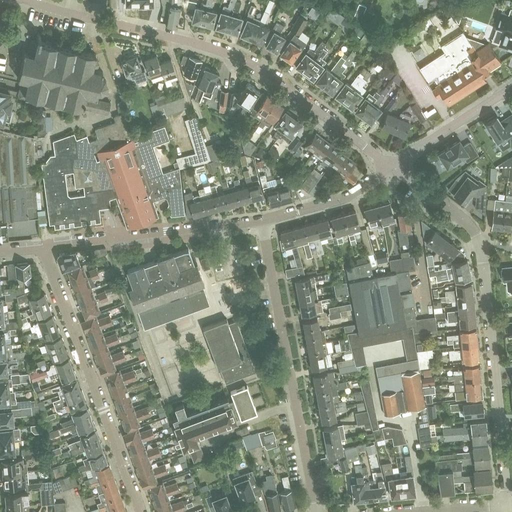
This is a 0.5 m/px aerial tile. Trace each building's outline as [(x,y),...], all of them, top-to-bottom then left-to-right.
[(168,20),(167,24),(176,26),(180,7),(174,6),(174,0),(168,0),(168,5),(170,5),(168,16),(167,16),(166,20),(168,20)] [(194,10),(191,21),(192,21),(193,23),(196,23),(198,22),(201,23),(207,0),(202,0),(202,3),(201,2),(200,8),(195,6),(196,3),(187,1),(187,3),(182,2),(181,2),(183,7),(194,10)] [(212,0),(207,0),(201,23),(206,24),(207,26),(210,27),(211,26),(212,26),(215,12),(211,10),(212,5),(211,5),(212,0)] [(222,29),(226,30),(235,2),(235,0),(230,0),(228,7),(223,5),(216,27),(217,27),(218,29),(221,30),(222,29)] [(268,0),(260,20),(259,24),(256,31),(255,31),(252,39),(256,41),(256,42),(260,44),(260,43),(262,43),(268,28),(263,26),(274,1),(270,0),(268,0)] [(240,3),(235,2),(226,30),(231,32),(231,33),(234,34),(235,33),(236,34),(241,18),(236,16),(240,3)] [(359,2),(354,16),(361,19),(367,5),(359,2)] [(455,2),(447,7),(458,22),(458,23),(464,5),(455,2)] [(251,39),(252,39),(255,31),(256,31),(259,24),(252,21),(254,15),(253,15),(256,7),(251,5),(248,13),(246,19),(247,19),(240,35),(246,37),(245,38),(250,40),(251,39)] [(329,10),(327,13),(325,16),(338,25),(340,23),(344,17),(344,16),(332,7),(329,10)] [(496,27),(496,28),(497,28),(505,31),(500,45),(511,49),(511,9),(510,9),(508,16),(505,15),(502,14),(501,14),(496,27)] [(308,20),(298,15),(290,29),(299,35),(308,20)] [(346,26),(350,20),(345,16),(341,22),(346,26)] [(429,18),(419,24),(424,31),(433,25),(429,18)] [(276,51),(284,37),(279,34),(284,26),(276,21),(271,29),(273,30),(268,38),(269,39),(265,45),(270,48),(269,49),(274,52),(275,51),(276,51)] [(363,31),(358,27),(354,32),(359,36),(363,31)] [(488,70),(500,62),(488,43),(475,51),(471,45),(462,31),(440,46),(444,51),(419,68),(425,76),(427,81),(433,78),(437,84),(435,85),(436,87),(432,90),(436,97),(441,94),(442,97),(448,104),(486,79),(484,77),(490,74),(488,70)] [(23,52),(23,55),(17,78),(22,79),(19,91),(10,89),(10,93),(17,95),(17,96),(25,98),(25,95),(32,96),(32,98),(38,99),(38,98),(51,101),(50,102),(56,104),(56,102),(69,105),(69,107),(74,108),(75,107),(82,109),(83,108),(107,114),(110,102),(95,99),(97,91),(99,92),(101,92),(103,91),(104,90),(105,88),(106,87),(106,84),(106,82),(106,80),(104,79),(102,78),(101,77),(102,72),(92,69),(92,67),(93,67),(96,67),(97,66),(97,65),(98,63),(98,62),(97,60),(96,59),(95,59),(94,58),(95,54),(87,52),(88,51),(82,49),(82,51),(69,48),(70,46),(64,45),(64,47),(51,44),(52,42),(46,40),(45,42),(39,41),(41,33),(37,33),(35,41),(31,40),(28,53),(23,52)] [(295,34),(292,38),(280,54),(285,57),(284,59),(288,62),(290,61),(300,49),(301,50),(307,43),(295,34)] [(309,48),(296,65),(296,66),(296,67),(299,69),(300,69),(304,72),(322,48),(325,44),(321,41),(313,51),(309,48)] [(322,48),(304,72),(307,74),(308,76),(310,78),(311,77),(312,78),(322,65),(325,62),(322,60),(328,52),(326,51),(322,48)] [(341,64),(324,87),(327,89),(326,90),(330,93),(330,92),(332,93),(341,80),(345,75),(341,72),(344,69),(355,53),(351,50),(347,56),(344,60),(341,64)] [(317,81),(316,82),(320,85),(320,84),(324,87),(341,64),(344,60),(347,56),(343,53),(340,57),(336,63),(329,71),(325,68),(316,80),(317,81)] [(162,70),(159,62),(156,54),(144,59),(150,75),(151,78),(163,74),(162,70)] [(144,69),(142,69),(136,55),(134,56),(133,55),(129,56),(129,57),(127,58),(127,59),(122,60),(128,79),(134,77),(135,81),(147,77),(144,69)] [(196,77),(202,61),(189,57),(184,72),(185,73),(196,77)] [(171,58),(159,62),(162,70),(163,74),(164,78),(177,74),(173,64),(174,63),(173,62),(171,58)] [(388,65),(382,73),(389,79),(395,71),(388,65)] [(200,102),(200,100),(212,71),(210,70),(211,69),(205,67),(205,68),(203,67),(196,84),(200,86),(194,100),(200,102)] [(363,67),(359,73),(363,76),(367,71),(363,67)] [(213,90),(215,85),(220,87),(222,82),(217,80),(219,73),(217,73),(218,71),(214,70),(213,71),(212,71),(200,100),(206,103),(209,96),(211,97),(213,90)] [(345,82),(335,95),(336,96),(336,97),(340,100),(343,102),(362,78),(358,74),(357,74),(349,85),(345,82)] [(362,78),(343,102),(346,104),(346,105),(350,108),(350,107),(352,108),(366,89),(362,86),(366,81),(362,78)] [(122,101),(123,106),(130,103),(122,81),(115,84),(122,101)] [(243,114),(259,90),(248,83),(237,99),(246,105),(243,109),(242,108),(240,112),(243,114)] [(8,98),(10,93),(10,89),(0,86),(0,122),(2,123),(3,120),(9,122),(12,111),(9,110),(11,99),(8,98)] [(386,86),(379,94),(363,117),(366,119),(365,120),(369,123),(369,122),(371,123),(381,109),(377,106),(389,89),(386,86)] [(220,103),(227,104),(229,91),(222,90),(220,103)] [(360,115),(363,117),(379,94),(375,91),(372,95),(368,92),(355,111),(356,112),(355,113),(359,116),(360,115)] [(248,111),(261,120),(275,101),(267,95),(262,103),(256,99),(248,111)] [(184,96),(172,100),(176,112),(183,109),(184,96)] [(392,99),(385,106),(390,111),(397,103),(392,99)] [(167,102),(171,113),(176,112),(172,100),(171,101),(167,102)] [(117,103),(117,110),(119,114),(123,113),(126,112),(123,106),(122,101),(117,103)] [(282,106),(275,101),(261,120),(258,124),(263,127),(264,124),(268,127),(282,106)] [(162,104),(166,115),(171,113),(167,102),(162,104)] [(415,114),(419,111),(413,102),(409,105),(415,114)] [(162,104),(157,105),(161,117),(166,115),(162,104)] [(45,134),(45,110),(36,111),(38,116),(37,134),(37,135),(45,134)] [(276,140),(293,117),(290,115),(290,114),(287,111),(286,112),(285,111),(275,124),(279,127),(272,136),(276,140)] [(400,112),(398,118),(393,131),(404,136),(412,117),(400,112)] [(89,141),(87,135),(76,139),(77,157),(74,157),(69,161),(71,173),(73,172),(75,187),(83,186),(111,182),(116,196),(127,227),(158,216),(153,201),(157,199),(149,177),(148,177),(145,168),(141,169),(138,161),(141,160),(134,143),(133,139),(123,113),(119,114),(113,116),(115,121),(101,126),(94,128),(98,138),(89,141)] [(393,131),(398,118),(387,113),(381,126),(393,131)] [(186,124),(198,121),(196,115),(184,119),(186,124)] [(499,144),(510,137),(511,135),(511,116),(511,115),(500,122),(496,115),(494,117),(493,116),(486,120),(487,121),(485,122),(499,144)] [(247,121),(241,117),(238,123),(243,127),(247,121)] [(296,120),(293,117),(276,140),(280,143),(284,138),(288,141),(301,123),(299,122),(300,121),(297,119),(296,120)] [(200,126),(198,121),(186,124),(188,130),(200,126)] [(149,177),(164,172),(155,145),(171,140),(166,126),(147,133),(149,138),(134,143),(141,160),(138,161),(141,169),(145,168),(148,177),(149,177)] [(201,132),(200,126),(188,130),(190,135),(201,132)] [(0,128),(0,221),(28,219),(28,222),(38,221),(35,184),(34,169),(33,137),(0,128)] [(201,132),(190,135),(192,141),(203,137),(201,132)] [(248,140),(243,136),(245,134),(241,132),(239,134),(241,139),(243,148),(248,140)] [(69,161),(74,157),(77,157),(76,139),(74,133),(53,140),(54,154),(50,155),(46,160),(46,163),(41,163),(41,166),(48,223),(54,222),(55,227),(101,221),(99,208),(111,206),(110,199),(116,196),(111,182),(97,184),(83,186),(84,195),(70,196),(68,194),(65,173),(71,173),(69,163),(69,161)] [(309,149),(313,152),(323,138),(315,133),(304,148),(306,150),(308,148),(309,149)] [(295,136),(290,143),(291,143),(297,148),(302,141),(295,136)] [(205,143),(203,137),(192,141),(194,146),(205,143)] [(326,140),(323,138),(313,152),(321,158),(331,144),(326,140)] [(257,146),(248,140),(243,148),(245,153),(250,155),(257,146)] [(459,140),(450,146),(449,145),(445,148),(445,149),(438,153),(447,167),(463,156),(467,161),(478,154),(470,142),(463,146),(459,140)] [(205,143),(194,146),(195,152),(207,149),(206,146),(205,143)] [(213,144),(206,146),(207,149),(211,161),(215,160),(219,159),(213,144)] [(329,164),(339,150),(331,144),(321,158),(329,164)] [(267,152),(260,147),(256,153),(263,158),(267,152)] [(297,151),(294,154),(298,157),(302,151),(299,148),(297,151)] [(189,154),(192,165),(206,162),(211,161),(207,149),(195,152),(189,154)] [(342,153),(339,150),(329,164),(336,169),(335,171),(338,173),(349,158),(342,153)] [(182,155),(186,167),(192,165),(189,154),(182,155)] [(182,155),(176,157),(179,167),(179,168),(186,167),(182,155)] [(350,159),(349,158),(338,173),(344,178),(344,177),(353,184),(357,178),(349,171),(355,163),(350,159)] [(211,161),(206,162),(208,172),(217,170),(216,166),(215,160),(211,161)] [(204,165),(194,167),(196,174),(205,172),(204,165)] [(164,197),(182,191),(179,168),(179,167),(175,168),(164,172),(149,177),(157,199),(164,197)] [(322,174),(314,168),(300,186),(308,193),(322,174)] [(243,171),(247,186),(251,199),(263,196),(259,183),(252,185),(248,169),(243,171)] [(471,192),(476,196),(485,185),(478,181),(468,174),(462,183),(456,178),(448,189),(454,193),(453,194),(455,195),(455,196),(461,201),(462,200),(464,202),(471,192)] [(282,202),(277,186),(276,183),(267,186),(264,175),(259,176),(264,192),(266,192),(267,197),(270,205),(282,202)] [(275,179),(276,183),(277,186),(282,202),(299,197),(291,182),(290,181),(282,183),(280,178),(275,179)] [(222,184),(224,193),(228,206),(240,202),(236,189),(235,185),(228,187),(227,183),(222,184)] [(211,191),(212,196),(216,209),(228,206),(224,193),(217,194),(215,185),(210,187),(211,191)] [(247,186),(236,189),(240,202),(251,199),(247,186)] [(201,199),(204,212),(216,209),(212,196),(211,191),(205,193),(203,188),(198,190),(200,195),(201,199)] [(185,214),(182,191),(164,197),(170,200),(167,206),(171,215),(181,214),(185,214)] [(204,212),(201,199),(200,195),(198,195),(194,196),(192,197),(191,192),(183,194),(185,204),(189,203),(192,215),(204,212)] [(492,227),(502,228),(505,200),(487,199),(486,208),(493,209),(492,227)] [(511,225),(511,201),(505,200),(502,228),(511,229),(511,225)] [(389,202),(377,205),(381,221),(388,219),(391,229),(397,228),(396,222),(395,218),(393,218),(389,202)] [(384,231),(381,221),(377,205),(364,209),(369,225),(376,223),(379,233),(384,231)] [(355,211),(343,214),(347,231),(351,244),(356,243),(353,229),(360,227),(355,211)] [(408,211),(397,213),(399,222),(396,222),(397,228),(399,242),(408,241),(405,228),(410,227),(408,211)] [(347,231),(343,214),(331,218),(336,236),(334,237),(336,244),(343,242),(340,233),(347,231)] [(315,222),(319,235),(320,240),(327,238),(328,243),(333,241),(334,244),(336,244),(334,237),(332,237),(331,232),(327,219),(315,222)] [(421,220),(420,219),(423,240),(432,228),(426,223),(421,224),(421,220)] [(320,240),(319,235),(315,222),(303,225),(307,238),(308,243),(314,241),(318,255),(324,253),(321,244),(320,240)] [(303,225),(292,228),(297,246),(303,244),(307,257),(312,256),(308,243),(307,238),(303,225)] [(280,240),(281,249),(291,246),(296,267),(291,268),(292,276),(304,274),(302,266),(297,246),(292,228),(280,232),(282,239),(280,240)] [(437,250),(445,239),(434,229),(425,240),(437,250)] [(445,239),(437,250),(448,259),(450,257),(452,258),(452,259),(456,256),(454,252),(457,248),(445,239)] [(107,253),(105,247),(90,249),(93,258),(107,253)] [(144,328),(194,310),(210,304),(203,283),(205,283),(197,263),(194,264),(188,248),(172,254),(172,253),(157,258),(158,260),(154,261),(142,265),(142,263),(127,269),(133,286),(128,287),(136,308),(144,328)] [(88,252),(87,249),(59,253),(57,257),(62,270),(79,263),(76,257),(81,255),(88,252)] [(408,251),(401,252),(402,258),(402,263),(404,271),(408,270),(409,271),(415,270),(413,256),(409,257),(408,251)] [(466,259),(464,260),(462,252),(456,256),(452,259),(453,260),(453,262),(451,263),(452,266),(438,269),(428,271),(429,277),(436,275),(452,272),(452,273),(459,271),(458,269),(463,268),(464,270),(468,269),(466,259)] [(205,256),(199,258),(203,270),(210,267),(205,256)] [(365,257),(355,260),(356,265),(367,262),(365,257)] [(27,263),(27,262),(17,263),(17,264),(16,264),(18,287),(24,287),(23,276),(29,276),(28,263),(27,263)] [(356,265),(346,268),(355,315),(402,306),(413,304),(411,291),(400,293),(396,272),(391,273),(373,277),(369,262),(367,262),(356,265)] [(13,263),(6,264),(7,279),(14,278),(13,263)] [(402,263),(390,266),(391,273),(396,272),(404,271),(402,263)] [(67,270),(71,281),(86,276),(82,264),(67,270)] [(511,266),(502,267),(503,269),(501,270),(501,276),(503,276),(504,281),(506,281),(507,289),(511,288),(511,266)] [(470,277),(468,269),(464,270),(463,268),(458,269),(459,271),(452,273),(452,272),(436,275),(437,280),(454,277),(455,281),(470,277)] [(404,271),(396,272),(400,293),(411,291),(411,289),(409,271),(408,270),(404,271)] [(321,275),(309,277),(295,280),(297,292),(315,288),(314,281),(328,278),(327,274),(321,275)] [(90,287),(86,276),(71,281),(76,292),(90,287)] [(445,291),(445,296),(472,293),(471,283),(455,284),(456,290),(445,291)] [(0,292),(2,292),(2,294),(5,294),(16,293),(16,288),(3,289),(2,285),(0,285),(0,292)] [(97,292),(99,297),(106,294),(116,291),(114,286),(97,292)] [(90,287),(76,292),(80,304),(95,298),(90,287)] [(297,292),(299,304),(313,301),(317,300),(315,288),(297,292)] [(28,301),(31,308),(48,301),(46,298),(47,297),(46,294),(44,294),(44,292),(31,297),(29,291),(17,296),(18,300),(18,303),(24,300),(25,302),(28,301)] [(5,302),(18,300),(17,296),(16,293),(5,294),(5,302)] [(473,304),(472,293),(445,296),(437,297),(438,299),(438,300),(441,300),(446,301),(457,300),(458,305),(473,304)] [(85,316),(99,310),(95,298),(80,304),(85,316)] [(317,300),(313,301),(299,304),(302,315),(316,313),(323,311),(321,302),(330,301),(329,298),(317,300)] [(438,299),(433,300),(434,308),(441,307),(441,300),(438,300),(438,299)] [(49,305),(48,301),(31,308),(33,313),(28,314),(30,319),(36,317),(51,311),(50,309),(51,308),(50,305),(49,305)] [(340,311),(346,310),(351,309),(350,303),(328,307),(330,313),(340,311)] [(413,304),(402,306),(406,326),(412,325),(416,325),(416,319),(413,304)] [(447,317),(474,314),(473,304),(458,305),(458,310),(446,311),(447,317)] [(402,306),(355,315),(358,332),(359,335),(369,333),(375,332),(381,331),(387,330),(393,329),(403,327),(406,326),(402,306)] [(9,311),(2,312),(0,312),(0,330),(16,329),(22,328),(22,324),(21,320),(10,321),(9,311)] [(36,331),(55,323),(54,320),(55,318),(54,316),(53,315),(52,314),(37,319),(38,322),(33,324),(36,331)] [(81,320),(84,329),(110,319),(109,314),(97,319),(95,314),(81,320)] [(475,324),(474,314),(447,317),(447,322),(459,321),(460,326),(475,324)] [(434,316),(423,318),(425,331),(436,330),(435,318),(434,316)] [(246,317),(241,319),(244,329),(250,327),(246,317)] [(416,325),(412,325),(413,332),(425,331),(423,318),(416,319),(416,325)] [(87,337),(102,332),(100,328),(112,323),(110,319),(84,329),(87,337)] [(225,383),(255,372),(236,320),(228,323),(227,319),(203,328),(218,368),(220,368),(225,383)] [(302,322),(305,334),(319,331),(316,319),(302,322)] [(57,327),(55,323),(36,331),(39,338),(42,337),(44,338),(59,333),(58,331),(59,329),(58,327),(57,327)] [(403,327),(393,329),(395,340),(403,338),(414,336),(412,325),(406,326),(403,327)] [(446,340),(477,337),(476,328),(459,330),(459,334),(446,335),(446,340)] [(0,344),(11,344),(10,335),(16,334),(16,329),(0,330),(0,344)] [(305,334),(307,345),(326,342),(324,330),(319,331),(305,334)] [(381,331),(375,332),(377,343),(383,342),(381,331)] [(103,336),(102,332),(87,337),(91,346),(117,337),(115,332),(103,336)] [(347,334),(348,337),(351,348),(363,346),(371,344),(369,333),(359,335),(358,332),(347,333),(347,334)] [(375,332),(369,333),(371,344),(377,343),(375,332)] [(425,332),(414,333),(415,342),(425,341),(425,332)] [(61,337),(60,335),(46,341),(47,344),(45,344),(47,351),(63,345),(62,342),(63,340),(62,338),(61,337)] [(414,336),(403,338),(404,346),(415,343),(414,336)] [(91,346),(94,355),(108,350),(107,346),(119,341),(117,337),(91,346)] [(477,344),(477,337),(446,340),(447,344),(453,343),(453,347),(460,346),(477,344)] [(138,339),(132,342),(134,348),(140,346),(138,339)] [(307,345),(310,357),(328,353),(326,342),(307,345)] [(415,343),(404,346),(405,353),(416,351),(415,343)] [(13,353),(13,351),(12,344),(11,344),(0,344),(0,357),(8,357),(8,358),(16,358),(25,357),(25,351),(13,353)] [(478,352),(477,344),(460,346),(461,350),(448,351),(449,355),(478,352)] [(65,348),(63,345),(47,351),(50,358),(52,357),(53,360),(67,354),(67,353),(67,352),(66,349),(65,348)] [(141,349),(135,351),(139,360),(144,358),(141,349)] [(110,354),(108,350),(94,355),(97,364),(124,354),(122,350),(110,354)] [(417,351),(418,358),(428,357),(427,350),(417,351)] [(416,351),(405,353),(407,361),(417,358),(416,351)] [(364,352),(352,354),(354,359),(354,360),(365,358),(364,352)] [(462,362),(479,360),(478,352),(449,355),(449,360),(462,358),(462,362)] [(312,369),(326,366),(331,365),(328,353),(310,357),(312,369)] [(126,359),(124,354),(97,364),(101,374),(115,368),(113,364),(126,359)] [(46,371),(48,375),(72,367),(70,363),(71,361),(70,358),(69,358),(68,357),(55,362),(55,363),(50,365),(52,369),(46,371)] [(429,367),(428,357),(418,358),(419,368),(429,367)] [(16,361),(16,358),(8,358),(7,359),(7,361),(0,361),(0,374),(8,374),(12,373),(11,366),(10,366),(10,364),(18,363),(17,361),(16,361)] [(352,358),(337,361),(338,367),(355,364),(354,360),(354,359),(353,359),(352,358)] [(365,358),(354,360),(355,364),(355,366),(356,366),(366,364),(365,358)] [(407,361),(399,362),(401,374),(419,371),(419,368),(417,358),(407,361)] [(399,362),(393,363),(395,375),(401,374),(399,362)] [(393,363),(387,364),(389,376),(395,375),(393,363)] [(355,364),(338,367),(340,373),(357,370),(356,366),(355,366),(355,364)] [(387,364),(381,365),(384,378),(389,376),(387,364)] [(480,372),(479,364),(463,366),(463,370),(452,371),(453,375),(480,372)] [(381,365),(375,367),(378,379),(384,378),(381,365)] [(73,370),(72,367),(48,375),(42,378),(44,381),(60,375),(61,380),(75,375),(75,374),(75,373),(74,370),(73,370)] [(105,375),(108,384),(134,374),(133,369),(121,374),(119,369),(105,375)] [(333,371),(327,372),(313,375),(315,387),(339,383),(337,375),(334,376),(333,371)] [(384,378),(378,379),(384,414),(420,407),(422,421),(428,420),(426,406),(425,406),(421,378),(419,371),(401,374),(395,375),(389,376),(384,378)] [(454,383),(481,380),(480,372),(453,375),(448,376),(449,380),(453,379),(453,383),(454,383)] [(0,391),(12,391),(12,383),(20,383),(19,374),(11,375),(11,378),(0,379),(0,391)] [(108,384),(112,393),(126,388),(124,383),(136,379),(134,374),(108,384)] [(434,376),(422,378),(423,386),(434,384),(434,376)] [(64,392),(79,387),(77,383),(79,383),(77,378),(76,378),(75,378),(60,383),(61,384),(51,388),(53,392),(57,390),(58,394),(64,392)] [(369,417),(371,427),(372,430),(378,428),(369,379),(359,381),(367,410),(369,417)] [(455,391),(482,388),(481,380),(454,383),(455,391)] [(315,387),(318,399),(338,395),(337,389),(347,387),(345,381),(339,383),(315,387)] [(423,393),(435,392),(434,384),(422,386),(423,393)] [(240,418),(246,416),(257,412),(254,405),(247,385),(230,391),(232,397),(228,399),(233,411),(236,420),(240,418)] [(79,387),(64,392),(58,394),(60,398),(53,401),(54,405),(83,394),(81,390),(80,390),(79,387)] [(112,393),(115,402),(129,397),(126,388),(112,393)] [(455,396),(459,396),(460,399),(483,396),(482,388),(455,391),(455,396)] [(13,399),(14,398),(14,391),(12,391),(0,391),(0,404),(5,404),(14,403),(13,399)] [(85,400),(83,394),(54,405),(56,410),(64,407),(64,406),(69,405),(71,409),(85,404),(84,400),(85,400)] [(318,399),(320,410),(346,405),(345,400),(339,401),(338,395),(318,399)] [(132,406),(129,397),(115,402),(118,411),(132,406)] [(183,448),(188,446),(194,460),(203,457),(195,435),(236,420),(233,411),(228,399),(227,397),(186,413),(183,404),(174,407),(178,416),(172,418),(178,433),(181,442),(183,447),(183,448)] [(42,400),(38,402),(39,405),(41,411),(46,409),(42,400)] [(451,411),(455,410),(463,409),(464,415),(482,413),(482,412),(484,411),(483,407),(481,406),(481,400),(450,404),(451,411)] [(363,402),(356,403),(357,410),(365,409),(363,402)] [(435,404),(427,405),(428,418),(436,417),(435,404)] [(34,406),(16,407),(4,409),(4,411),(0,411),(0,424),(12,423),(12,414),(21,413),(21,415),(42,413),(41,411),(39,405),(34,406)] [(336,420),(335,412),(347,410),(346,405),(320,410),(322,422),(336,420)] [(134,410),(132,406),(118,411),(122,420),(148,411),(146,406),(134,410)] [(156,408),(159,415),(159,418),(165,415),(162,406),(156,408)] [(61,422),(62,426),(90,416),(88,412),(89,411),(88,408),(86,407),(71,412),(73,417),(61,422)] [(355,413),(356,419),(369,417),(367,410),(355,413)] [(149,415),(148,411),(122,420),(125,429),(139,424),(137,420),(149,415)] [(90,416),(62,426),(60,427),(61,432),(71,428),(72,432),(78,430),(78,431),(93,425),(93,424),(94,423),(93,420),(91,420),(90,416)] [(166,417),(160,419),(163,428),(169,426),(166,417)] [(369,417),(356,419),(357,424),(365,423),(366,428),(371,427),(369,417)] [(443,435),(486,431),(485,420),(470,421),(470,422),(463,423),(463,426),(443,428),(443,435)] [(45,423),(34,424),(30,425),(31,430),(35,433),(45,432),(45,423)] [(238,436),(249,432),(247,426),(236,431),(238,436)] [(323,429),(326,442),(340,439),(337,426),(323,429)] [(378,428),(372,430),(375,440),(393,436),(394,444),(406,442),(401,429),(387,426),(378,428)] [(419,427),(417,428),(418,434),(430,432),(429,426),(419,427)] [(123,432),(126,442),(153,432),(151,427),(139,432),(137,427),(123,432)] [(0,442),(14,441),(13,434),(17,434),(16,428),(0,429),(0,442)] [(95,430),(95,428),(80,434),(81,438),(68,443),(70,448),(98,438),(97,434),(98,434),(96,430),(95,430)] [(48,432),(50,438),(60,434),(58,429),(48,432)] [(270,442),(276,440),(273,431),(265,433),(264,431),(257,433),(261,445),(262,447),(271,444),(270,442)] [(487,441),(486,431),(443,435),(444,441),(471,438),(472,442),(487,441)] [(126,442),(130,451),(144,446),(142,441),(154,437),(153,432),(126,442)] [(261,445),(257,433),(242,436),(247,449),(261,445)] [(100,442),(98,438),(70,448),(72,454),(85,449),(87,453),(102,448),(101,446),(102,446),(101,441),(100,442)] [(431,438),(419,440),(420,446),(432,445),(431,438)] [(332,462),(340,459),(346,457),(343,449),(343,447),(341,447),(340,439),(326,442),(328,456),(330,456),(332,462)] [(14,441),(0,442),(0,454),(19,453),(18,447),(14,447),(14,441)] [(374,444),(366,446),(368,454),(376,452),(374,444)] [(145,450),(144,446),(130,451),(133,460),(159,450),(157,445),(145,450)] [(356,445),(343,449),(346,457),(340,459),(342,470),(349,468),(347,461),(359,458),(356,445)] [(435,460),(438,460),(456,458),(488,455),(487,445),(472,446),(472,451),(462,452),(456,453),(437,455),(434,455),(435,460)] [(50,450),(52,456),(62,452),(59,447),(50,450)] [(79,471),(92,467),(92,466),(106,461),(106,459),(107,458),(105,454),(104,454),(103,450),(88,455),(89,457),(83,459),(85,464),(77,467),(79,471)] [(133,460),(136,469),(150,464),(149,459),(160,454),(159,450),(133,460)] [(406,471),(399,472),(403,497),(409,496),(408,495),(414,494),(412,479),(413,479),(410,455),(404,456),(406,471)] [(489,465),(488,455),(456,458),(457,462),(457,470),(462,469),(462,464),(474,463),(474,466),(489,465)] [(2,458),(3,472),(27,470),(27,462),(23,462),(23,456),(2,458)] [(456,458),(438,460),(435,460),(436,472),(437,480),(439,490),(439,494),(454,492),(452,482),(452,477),(451,470),(457,470),(457,462),(456,458)] [(397,497),(403,497),(399,472),(392,473),(391,462),(381,463),(383,474),(385,479),(388,479),(390,497),(397,496),(397,497)] [(108,463),(96,468),(95,466),(90,468),(93,476),(88,478),(89,483),(100,479),(113,474),(108,463)] [(152,467),(150,464),(136,469),(139,478),(166,468),(164,463),(152,467)] [(351,483),(353,501),(355,501),(356,502),(359,501),(360,500),(365,499),(361,467),(361,464),(354,465),(355,468),(357,482),(351,483)] [(61,466),(53,469),(56,477),(63,475),(61,466)] [(361,467),(365,499),(368,499),(370,500),(373,500),(374,498),(375,498),(372,479),(368,479),(367,466),(361,467)] [(434,480),(432,467),(424,468),(427,491),(436,490),(439,490),(437,480),(434,480)] [(167,472),(166,468),(139,478),(142,486),(157,481),(155,477),(167,472)] [(463,481),(490,478),(489,468),(473,470),(473,475),(463,476),(452,477),(452,482),(463,481)] [(29,482),(27,470),(3,472),(4,486),(25,484),(26,490),(43,488),(42,481),(29,482)] [(377,478),(372,479),(375,498),(377,498),(378,499),(381,499),(382,497),(385,497),(383,480),(381,471),(376,472),(377,478)] [(255,497),(251,485),(256,483),(252,472),(233,479),(242,502),(246,501),(247,503),(255,500),(254,498),(255,497)] [(73,474),(68,476),(71,486),(77,484),(73,474)] [(104,490),(117,485),(113,474),(100,479),(89,483),(91,488),(96,486),(98,492),(104,490)] [(266,480),(262,481),(265,493),(266,494),(270,511),(280,509),(277,492),(273,475),(265,476),(266,480)] [(68,476),(62,478),(66,488),(71,486),(68,476)] [(281,477),(284,491),(280,492),(284,508),(285,508),(287,509),(290,508),(290,507),(295,506),(287,476),(281,477)] [(66,488),(62,478),(57,480),(61,490),(66,488)] [(491,488),(490,478),(463,481),(464,491),(491,488)] [(52,482),(52,489),(53,493),(61,490),(57,480),(52,482)] [(162,481),(148,486),(151,496),(177,486),(177,484),(176,481),(163,486),(162,481)] [(207,484),(199,487),(200,492),(209,489),(207,484)] [(109,503),(121,499),(117,485),(104,490),(98,492),(101,502),(97,503),(98,507),(109,503)] [(179,491),(177,486),(151,496),(154,504),(169,500),(167,495),(179,491)] [(54,503),(54,502),(53,493),(52,489),(40,490),(41,504),(54,503)] [(5,494),(6,506),(22,505),(21,498),(28,498),(28,492),(5,494)] [(215,506),(217,511),(231,511),(224,493),(212,498),(211,495),(205,497),(209,508),(215,506)] [(119,511),(126,510),(121,499),(109,503),(98,507),(100,511),(106,509),(106,511),(119,511)] [(170,504),(169,500),(154,504),(156,511),(162,511),(184,504),(182,500),(170,504)]
